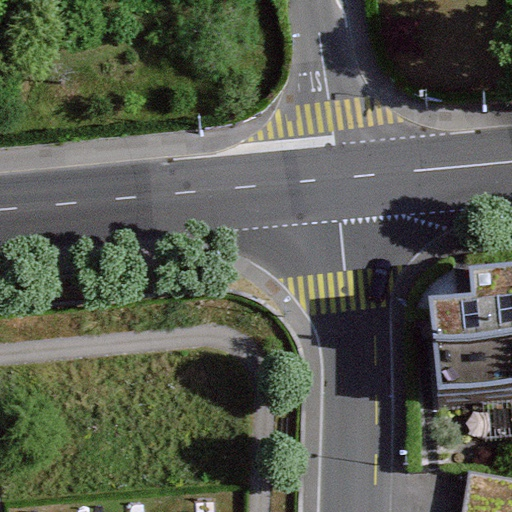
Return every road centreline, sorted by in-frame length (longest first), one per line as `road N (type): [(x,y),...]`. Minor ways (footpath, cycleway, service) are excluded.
road 1 (tertiary): [(0,210),(339,176)]
road 2 (tertiary): [(339,176),(352,511)]
road 3 (residential): [(316,0),(339,176)]
road 4 (tertiary): [(339,176),(511,161)]
